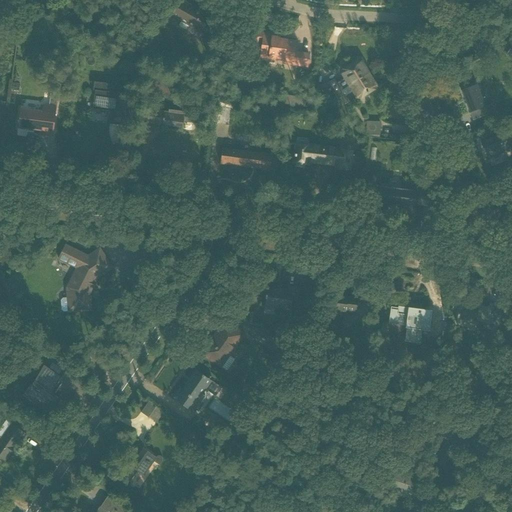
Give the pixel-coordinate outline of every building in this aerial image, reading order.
[(183,0),(174,16),(202,32),(212,15),(186,0),(183,0)] [(268,65),(308,71),(310,59),(296,57),(298,39),(272,36),(268,65)] [(358,97),(379,85),(364,60),(343,72),(358,97)] [(480,105),(498,104),(497,75),(479,75),(480,105)] [(92,111),(112,113),(114,91),(94,89),(92,111)] [(19,128),(55,134),(59,107),(43,104),(42,111),(22,107),(19,128)] [(163,131),(185,133),(187,113),(149,110),(148,124),(164,125),(163,131)] [(234,115),(234,127),(244,128),(245,116),(234,115)] [(122,119),(107,119),(107,140),(123,140),(122,119)] [(489,159),(511,151),(511,130),(483,141),(489,159)] [(324,165),(327,146),(299,142),(296,161),(324,165)] [(324,165),(349,168),(351,149),(327,146),(324,165)] [(268,170),(270,154),(222,148),(220,163),(268,170)] [(379,204),(418,208),(419,192),(381,188),(379,204)] [(96,276),(112,268),(101,247),(89,255),(66,246),(57,259),(75,269),(66,287),(69,313),(83,304),(96,276)] [(265,309),(292,312),(295,290),(267,287),(265,309)] [(338,312),(358,314),(360,296),(340,294),(338,312)] [(431,334),(434,313),(401,309),(402,301),(390,299),(387,323),(411,325),(409,344),(420,346),(422,332),(431,334)] [(481,345),(491,346),(496,306),(461,303),(459,320),(483,322),(481,345)] [(198,353),(222,370),(247,334),(222,318),(198,353)] [(174,398),(194,412),(214,382),(193,368),(174,398)] [(156,415),(162,403),(145,395),(139,407),(156,415)] [(0,429),(0,456),(8,462),(27,434),(6,420),(0,429)] [(467,454),(474,443),(445,423),(437,434),(448,441),(435,461),(446,469),(459,449),(467,454)] [(147,476),(161,455),(148,446),(134,467),(147,476)] [(387,491),(413,499),(419,478),(393,470),(387,491)] [(134,511),(110,494),(96,511),(134,511)]
